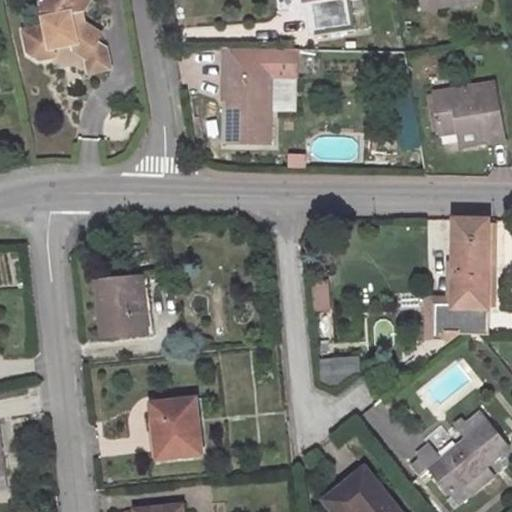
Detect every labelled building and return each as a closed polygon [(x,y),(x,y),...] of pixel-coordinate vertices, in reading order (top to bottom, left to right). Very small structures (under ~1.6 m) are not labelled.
[(79,0),(33,0),(31,4),(36,28),(15,33),(19,52),(27,51),(29,58),(43,56),(42,50),(63,46),(65,51),(74,51),(76,58),(94,55),(91,37),(73,26),(69,26),(67,19),(68,12),(71,13),(79,0)] [(311,0),(312,0),(318,36),(352,30),(347,0),(311,0)] [(224,75),(223,102),(222,145),(263,146),(266,74),(251,74),(252,50),(217,49),(216,75),(224,75)] [(224,75),(216,75),(215,102),(223,102),(224,75)] [(433,129),(452,126),(468,123),(471,137),(501,132),(491,75),(426,87),(433,129)] [(272,84),(273,111),(293,110),(292,83),(272,84)] [(455,140),(471,137),(468,123),(452,126),(455,140)] [(493,329),(495,226),(459,226),(457,305),(438,304),(438,329),(493,329)] [(146,279),(102,283),(106,333),(151,331),(146,279)] [(311,312),(328,311),(327,285),(310,286),(311,312)] [(357,356),(319,359),(320,383),(359,380),(357,356)] [(199,401),(144,406),(149,459),(203,455),(199,401)] [(457,429),(467,443),(490,425),(480,412),(457,429)] [(0,481),(9,481),(2,425),(0,424),(0,481)] [(441,462),(429,472),(449,499),(510,451),(490,425),(467,443),(441,462)] [(417,457),(429,472),(441,462),(429,448),(417,457)] [(397,511),(367,473),(326,504),(332,511),(397,511)]
